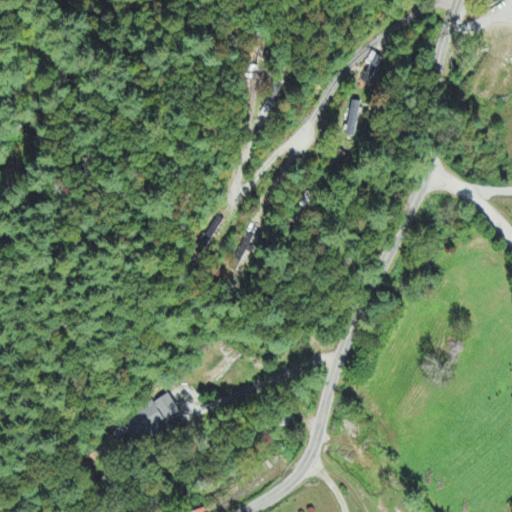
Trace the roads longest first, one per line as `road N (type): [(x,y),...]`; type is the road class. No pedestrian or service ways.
road 1 (residential): [(242,511),(271,484),(360,317),(429,0)]
road 2 (residential): [(365,295),(139,243)]
